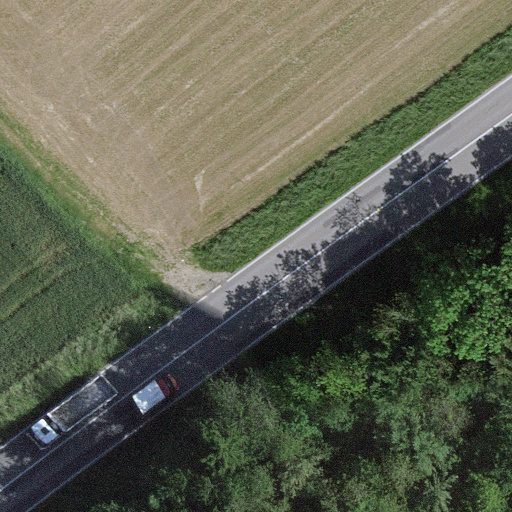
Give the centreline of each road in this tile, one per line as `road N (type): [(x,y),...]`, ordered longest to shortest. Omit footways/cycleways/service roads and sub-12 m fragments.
road 1 (secondary): [(0,492),(511,114)]
road 2 (track): [(233,315),(124,241)]
